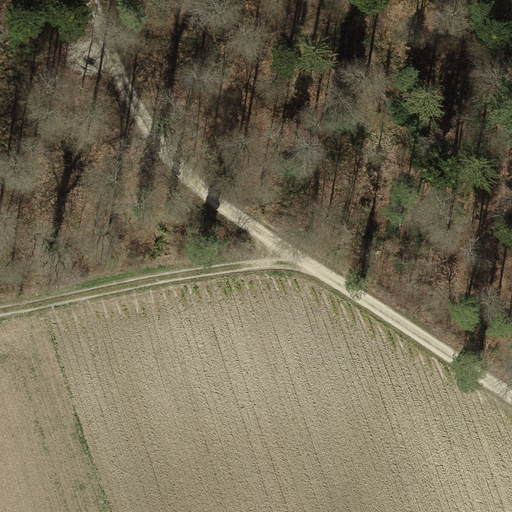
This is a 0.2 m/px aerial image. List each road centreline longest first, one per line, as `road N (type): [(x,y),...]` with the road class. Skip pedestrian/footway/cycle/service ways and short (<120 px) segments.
road 1 (track): [(285,253),(166,163),(113,73),(89,0)]
road 2 (track): [(285,253),(0,311)]
road 3 (track): [(511,396),(285,253)]
